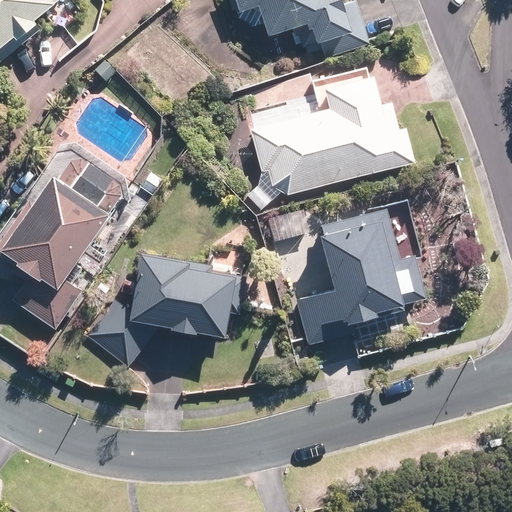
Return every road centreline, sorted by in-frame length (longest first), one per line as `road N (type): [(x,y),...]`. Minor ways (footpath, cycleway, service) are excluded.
road 1 (residential): [(511,378),(196,453),(135,455),(64,440),(0,408)]
road 2 (residential): [(492,122),(438,0)]
road 3 (residential): [(505,0),(492,122)]
